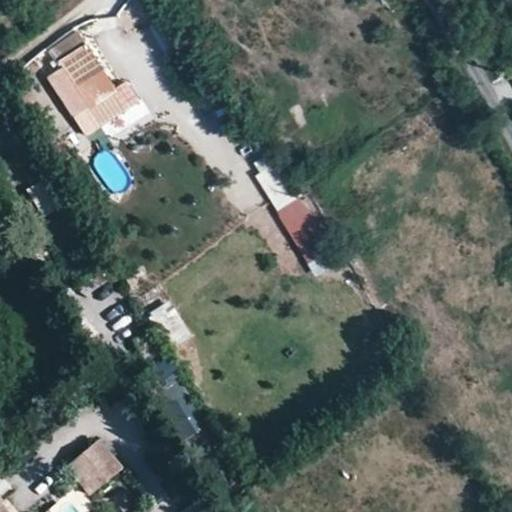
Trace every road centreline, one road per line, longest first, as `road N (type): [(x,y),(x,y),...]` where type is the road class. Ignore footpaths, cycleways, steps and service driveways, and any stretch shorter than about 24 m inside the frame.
road 1 (unknown): [(185,0),(26,115)]
road 2 (unclassified): [(430,0),(511,141)]
